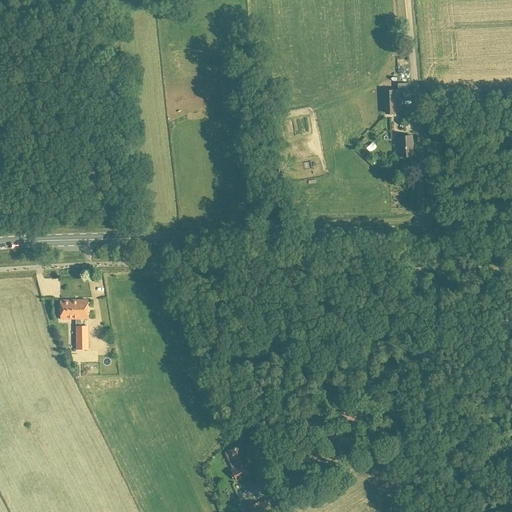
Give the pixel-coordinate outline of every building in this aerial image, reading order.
[(401,90),(384,90),(385,114),(402,114),(401,90)] [(398,136),(399,157),(413,156),(412,136),(398,136)] [(88,299),(74,300),(61,300),(61,319),(76,319),(76,349),(89,349),(88,326),(81,326),(81,319),(88,319),(88,299)] [(240,446),(229,451),(237,467),(232,470),(237,480),(253,473),(240,446)] [(249,511),(270,511),(275,510),(269,498),(260,503),(259,501),(247,507),(249,511)]
